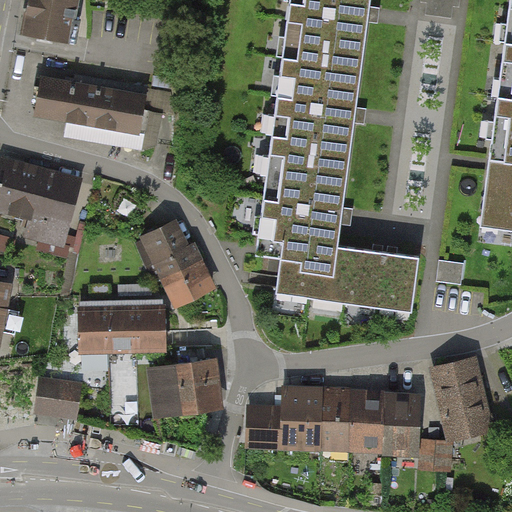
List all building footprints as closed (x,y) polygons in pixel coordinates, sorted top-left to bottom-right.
[(68,43),(75,0),(26,0),(21,35),(68,43)] [(373,0),(291,0),(282,68),(363,79),(372,15),(373,0)] [(459,17),(462,0),(423,0),(422,11),(459,17)] [(511,0),(498,104),(511,106),(511,0)] [(363,79),(282,68),(271,146),(352,157),(358,116),(363,79)] [(148,95),(42,76),(34,119),(140,138),(148,95)] [(511,106),(498,104),(490,164),(481,234),(511,238),(511,106)] [(151,113),(150,135),(162,135),(163,113),(151,113)] [(352,157),(271,146),(255,257),(281,260),(274,309),(411,328),(421,257),(339,246),(343,217),(352,157)] [(81,181),(2,161),(0,168),(0,207),(31,216),(26,234),(65,244),(81,181)] [(139,238),(156,274),(199,254),(181,218),(139,238)] [(156,274),(174,310),(216,290),(199,254),(156,274)] [(108,355),(137,354),(136,302),(107,303),(108,355)] [(137,354),(166,354),(165,302),(136,302),(137,354)] [(79,355),(108,355),(107,303),(78,303),(79,355)] [(145,370),(153,421),(160,420),(224,409),(216,358),(145,370)] [(496,432),(478,358),(428,370),(447,444),(496,432)] [(78,410),(81,386),(40,381),(37,406),(36,417),(77,422),(77,419),(78,410)] [(283,408),(281,452),(350,454),(352,388),(283,386),(283,408)] [(396,390),(352,388),(350,454),(393,455),(396,390)] [(396,390),(393,455),(419,456),(420,405),(396,390)] [(245,450),(281,452),(283,408),(247,407),(245,450)] [(448,477),(452,447),(424,444),(421,474),(448,477)]
